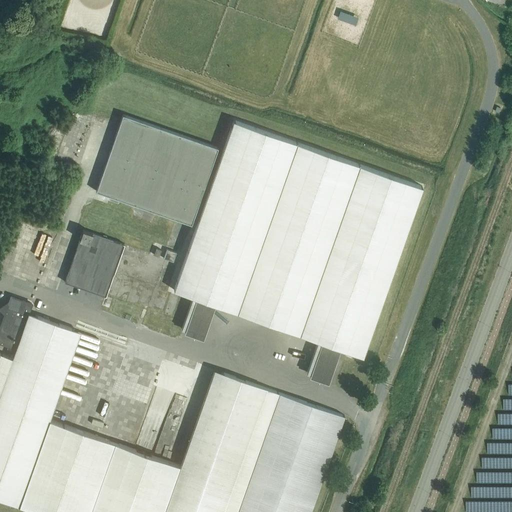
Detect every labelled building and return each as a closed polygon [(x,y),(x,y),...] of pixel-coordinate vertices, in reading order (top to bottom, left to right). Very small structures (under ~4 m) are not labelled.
[(122,114),(96,191),(191,224),(218,147),(122,114)] [(174,290),(196,298),(322,342),(340,348),(363,356),(423,187),(233,120),(174,290)] [(106,296),(125,244),(84,229),(65,281),(106,296)] [(177,252),(167,249),(164,258),(173,261),(177,252)] [(29,313),(33,303),(10,295),(8,301),(0,306),(0,310),(3,315),(0,324),(0,343),(16,349),(13,359),(1,353),(0,353),(0,497),(42,511),(310,511),(345,414),(222,371),(188,467),(42,417),(73,329),(29,313)]
